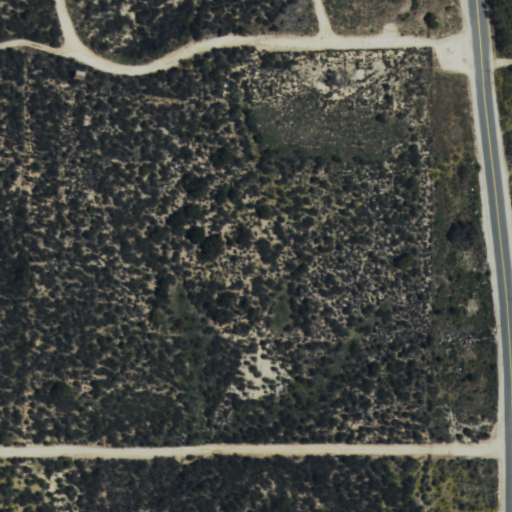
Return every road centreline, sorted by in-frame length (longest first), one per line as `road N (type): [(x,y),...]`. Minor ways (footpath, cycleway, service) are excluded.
road 1 (tertiary): [(508,511),(477,0)]
road 2 (residential): [(478,9),(378,33),(360,51)]
